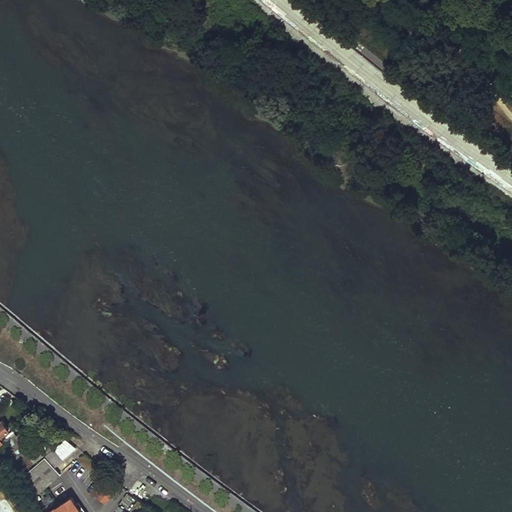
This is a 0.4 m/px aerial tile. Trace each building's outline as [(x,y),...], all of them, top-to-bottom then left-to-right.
[(308,32),(311,43),(326,39),(319,33),(335,29),(305,7),(291,11),(298,1),(296,0),(286,0),(285,2),(293,8),(280,11),(290,18),(301,16),(297,21),(304,25),(315,23),(308,32)] [(0,445),(3,443),(1,440),(10,434),(2,421),(0,422),(0,445)] [(62,429),(38,448),(41,452),(36,456),(22,434),(16,438),(35,465),(54,448),(68,436),(62,429)] [(0,445),(0,454),(17,479),(35,465),(16,438),(12,433),(10,434),(1,440),(3,443),(0,445)] [(17,479),(31,499),(50,483),(60,474),(58,471),(67,463),(54,448),(35,465),(17,479)] [(60,474),(50,483),(52,486),(63,477),(60,474)] [(115,491),(102,480),(91,494),(95,497),(96,496),(105,503),(115,491)] [(78,511),(80,510),(69,495),(48,509),(49,511),(78,511)]
